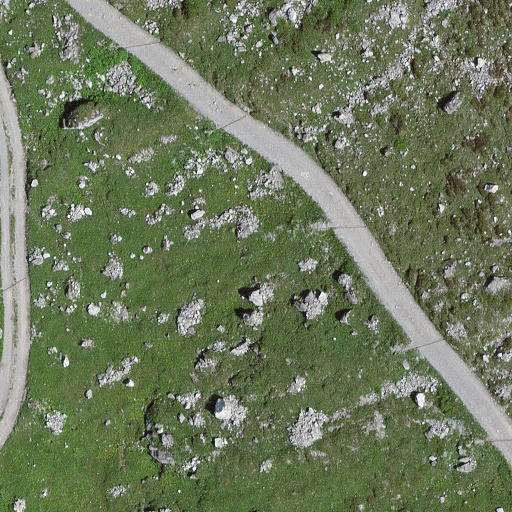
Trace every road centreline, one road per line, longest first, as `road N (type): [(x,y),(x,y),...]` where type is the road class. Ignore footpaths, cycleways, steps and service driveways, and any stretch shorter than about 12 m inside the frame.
road 1 (track): [(86,0),(325,191),(511,448)]
road 2 (track): [(0,426),(19,361),(21,297),(18,194),(0,98)]
